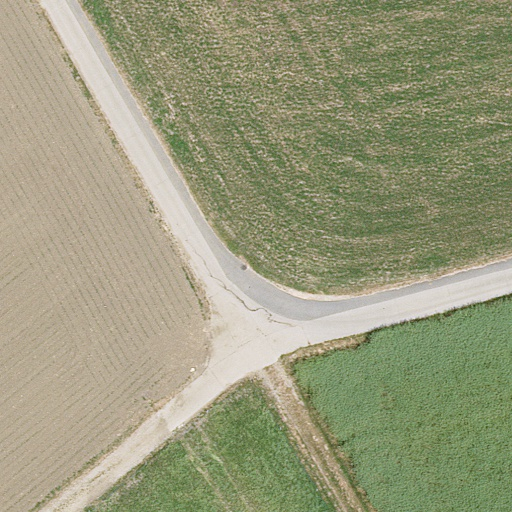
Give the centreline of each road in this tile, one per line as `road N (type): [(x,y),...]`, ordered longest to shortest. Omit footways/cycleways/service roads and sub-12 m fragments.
road 1 (track): [(511,278),(262,342),(59,511)]
road 2 (track): [(55,0),(262,342)]
